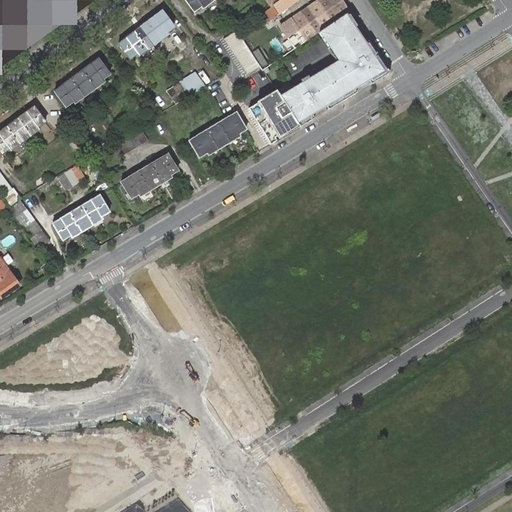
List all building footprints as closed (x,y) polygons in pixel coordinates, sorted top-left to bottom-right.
[(0,0),(0,49),(58,9),(51,0),(0,0)] [(185,0),(194,12),(202,6),(210,0),(213,3),(217,0),(185,0)] [(210,0),(202,6),(204,10),(213,3),(210,0)] [(279,13),(297,0),(280,0),(273,5),(279,13)] [(349,13),(340,0),(319,0),(280,27),(295,49),(307,41),(320,33),(349,13)] [(157,39),(166,33),(174,27),(162,12),(118,44),(130,60),(137,54),(147,47),(149,50),(160,43),(157,39)] [(281,98),(286,105),(297,123),(300,127),(390,73),(349,13),(320,33),(340,62),(281,98)] [(238,31),(225,39),(247,75),(261,67),(238,31)] [(169,36),(166,33),(157,39),(160,43),(169,36)] [(147,47),(137,54),(140,57),(149,50),(147,47)] [(92,87),(102,80),(109,74),(98,59),(54,91),(66,107),(73,102),(82,95),(84,98),(95,90),(92,87)] [(167,93),(174,105),(202,87),(201,85),(193,73),(167,93)] [(104,83),(102,80),(92,87),(95,90),(104,83)] [(281,95),(292,88),(289,83),(278,90),(281,95)] [(297,123),(281,98),(277,92),(249,109),(268,141),(297,123)] [(82,95),(73,102),(75,105),(84,98),(82,95)] [(28,134),(38,127),(45,122),(34,106),(0,131),(0,153),(1,154),(8,149),(17,142),(20,146),(31,138),(28,134)] [(229,140),(239,134),(246,129),(236,113),(190,141),(199,157),(208,152),(217,147),(219,150),(231,143),(229,140)] [(139,126),(112,143),(120,156),(147,140),(139,126)] [(40,131),(38,127),(28,134),(31,138),(40,131)] [(240,137),(239,134),(229,140),(231,143),(240,137)] [(49,141),(46,136),(37,141),(40,147),(49,141)] [(17,142),(8,149),(10,153),(20,146),(17,142)] [(217,147),(208,152),(210,155),(219,150),(217,147)] [(160,181),(170,175),(177,170),(167,154),(121,182),(131,198),(139,193),(148,188),(150,191),(162,184),(160,181)] [(71,168),(58,176),(65,190),(79,182),(71,168)] [(1,198),(8,207),(12,204),(19,200),(21,198),(14,189),(12,190),(0,173),(0,186),(6,194),(1,198)] [(45,173),(33,180),(37,186),(49,179),(45,173)] [(171,178),(170,175),(160,181),(162,184),(171,178)] [(65,190),(58,176),(51,180),(59,194),(65,190)] [(148,188),(139,193),(141,197),(150,191),(148,188)] [(91,222),(101,216),(109,211),(99,195),(53,223),(63,239),(70,235),(80,229),(83,232),(94,225),(91,222)] [(8,207),(7,208),(37,249),(50,240),(19,200),(12,204),(8,207)] [(103,219),(101,216),(91,222),(94,225),(103,219)] [(80,229),(70,235),(72,238),(83,232),(80,229)] [(0,298),(19,286),(0,257),(0,298)]
